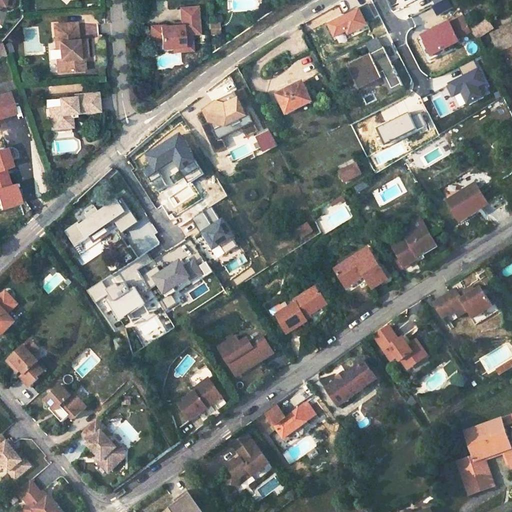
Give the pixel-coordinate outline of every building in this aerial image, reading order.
[(181,26),(150,28),(151,44),(159,44),(159,49),(172,48),(182,48),(182,44),(191,44),(190,35),(199,35),(197,8),(180,9),(181,26)] [(464,13),(451,20),(462,40),(475,34),(464,13)] [(462,40),(451,20),(424,34),(435,56),(446,50),(445,49),(462,40)] [(60,44),(61,60),(57,61),(58,73),(81,71),(80,59),(88,51),(87,42),(77,42),(76,36),(75,24),(55,25),(56,44),(60,44)] [(511,26),(496,33),(503,51),(507,49),(511,58),(511,26)] [(219,28),(209,29),(209,39),(219,38),(219,28)] [(285,46),(292,61),(310,52),(303,38),(285,46)] [(373,54),(349,66),(358,85),(386,72),(395,88),(405,83),(386,48),(376,52),(377,53),(373,55),(373,54)] [(314,103),(305,83),(279,95),(289,115),(314,103)] [(247,93),(242,84),(216,98),(203,109),(209,120),(202,124),(216,151),(228,145),(218,127),(232,120),(237,129),(243,126),(247,135),(259,129),(250,110),(246,112),(239,97),(247,93)] [(8,93),(0,95),(0,117),(14,113),(8,93)] [(74,99),(59,100),(59,108),(55,108),(49,114),(50,124),(56,129),(66,128),(72,122),(71,114),(99,112),(98,95),(74,97),(74,99)] [(269,129),(256,136),(264,152),(277,145),(269,129)] [(348,180),(365,172),(360,162),(343,170),(348,180)] [(476,184),(447,201),(460,223),(489,206),(476,184)] [(186,212),(170,193),(141,215),(153,229),(166,219),(169,224),(186,212)] [(87,217),(65,231),(84,260),(139,224),(121,196),(98,211),(95,207),(84,214),(87,217)] [(13,223),(9,212),(2,214),(3,218),(5,225),(13,223)] [(308,221),(295,229),(301,238),(314,231),(308,221)] [(409,237),(395,246),(407,266),(421,258),(418,252),(437,241),(427,224),(408,235),(409,237)] [(389,278),(370,245),(336,265),(345,281),(355,274),(358,279),(366,274),(374,287),(389,278)] [(399,258),(392,262),(398,272),(405,267),(399,258)] [(358,279),(355,274),(345,281),(347,285),(358,279)] [(316,283),(308,289),(310,292),(319,287),(316,283)] [(295,300),(275,312),(287,331),(307,319),(305,315),(318,306),(316,303),(325,298),(319,287),(310,292),(308,289),(293,297),(295,300)] [(457,288),(434,301),(448,323),(469,310),(474,318),(493,306),(482,287),(463,298),(457,288)] [(4,288),(0,292),(0,330),(0,331),(14,318),(7,310),(4,307),(5,302),(11,295),(4,288)] [(11,295),(5,302),(4,307),(7,310),(17,301),(11,295)] [(325,298),(316,303),(318,306),(327,301),(325,298)] [(390,325),(376,336),(386,349),(384,350),(392,361),(398,356),(401,361),(406,357),(413,366),(429,355),(417,339),(409,345),(403,337),(400,339),(390,325)] [(237,334),(219,345),(234,370),(247,362),(248,364),(260,357),(262,359),(274,351),(264,334),(251,341),(248,336),(241,341),(237,334)] [(119,337),(114,339),(116,349),(122,348),(119,337)] [(25,341),(6,358),(13,366),(16,363),(24,371),(20,374),(29,383),(38,375),(37,374),(43,368),(36,360),(38,358),(30,350),(32,348),(25,341)] [(247,362),(234,370),(237,374),(262,359),(260,357),(248,364),(247,362)] [(406,357),(401,361),(408,370),(413,366),(406,357)] [(364,358),(326,386),(339,405),(378,377),(364,358)] [(221,393),(206,375),(191,388),(193,390),(177,403),(190,419),(213,399),(221,393)] [(71,395),(60,383),(45,398),(51,404),(57,410),(55,412),(62,420),(69,413),(73,417),(83,407),(74,398),(71,395)] [(226,399),(221,393),(213,399),(218,406),(226,399)] [(277,403),(265,412),(285,440),(310,423),(307,420),(317,413),(308,400),(286,416),(277,403)] [(307,420),(310,423),(319,416),(317,413),(307,420)] [(504,423),(511,421),(511,413),(503,415),(504,423)] [(110,431),(96,416),(80,431),(89,440),(87,441),(98,454),(102,458),(99,460),(109,470),(125,454),(125,449),(118,442),(116,444),(106,435),(110,431)] [(511,426),(472,444),(481,463),(465,470),(479,504),(503,494),(491,466),(511,457),(511,438),(511,435),(511,434),(511,426)] [(5,439),(0,432),(0,460),(7,469),(10,467),(17,474),(30,463),(23,455),(20,457),(13,448),(9,443),(11,442),(7,437),(5,439)] [(247,434),(234,443),(243,457),(237,461),(235,458),(227,464),(229,468),(227,470),(225,479),(228,483),(239,485),(241,476),(250,470),(253,475),(270,463),(259,448),(258,449),(247,434)] [(17,474),(10,467),(7,469),(14,476),(17,474)] [(241,476),(239,485),(253,475),(250,470),(241,476)] [(40,490),(30,478),(17,489),(28,502),(36,511),(62,511),(48,495),(46,496),(40,490)] [(201,511),(203,511),(186,488),(173,498),(176,502),(161,511),(201,511)] [(36,511),(28,502),(22,507),(26,511),(36,511)]
